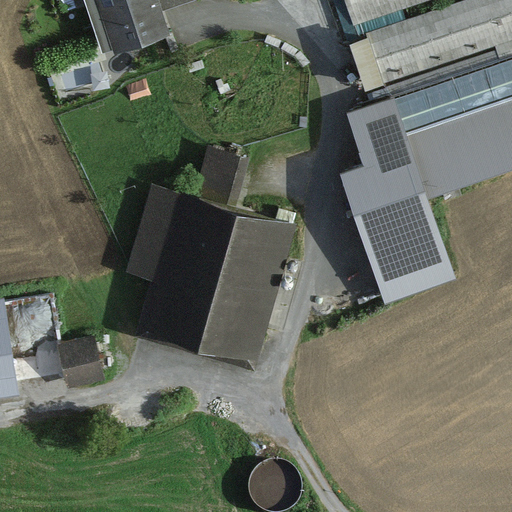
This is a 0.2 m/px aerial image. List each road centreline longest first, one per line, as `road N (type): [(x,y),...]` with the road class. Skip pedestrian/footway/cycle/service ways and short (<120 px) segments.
road 1 (track): [(269,413),(346,94),(314,39),(260,13),(180,28)]
road 2 (track): [(0,416),(95,399),(240,398),(269,413)]
road 3 (track): [(269,413),(341,511)]
